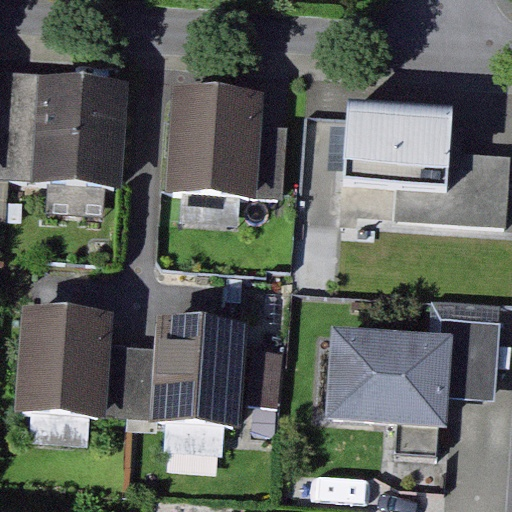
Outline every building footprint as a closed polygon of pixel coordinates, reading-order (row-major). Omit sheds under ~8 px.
[(9,82),(0,81),(0,167),(3,168),(9,82)] [(143,94),(62,89),(57,175),(138,180),(143,94)] [(274,110),(193,105),(188,190),(269,195),(274,110)] [(470,119),(378,113),(371,222),(511,230),(511,161),(468,159),(470,119)] [(311,126),(309,195),(344,196),(345,126),(311,126)] [(123,317),(42,312),(36,398),(118,403),(123,317)] [(266,334),(185,329),(180,415),(261,420),(266,334)] [(495,344),(365,336),(360,415),(490,423),(495,344)]
